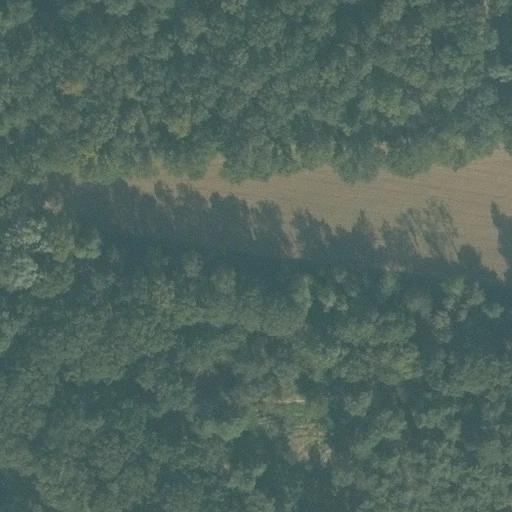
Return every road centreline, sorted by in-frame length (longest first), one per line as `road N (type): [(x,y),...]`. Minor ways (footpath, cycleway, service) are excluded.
road 1 (track): [(94,294),(511,345)]
road 2 (track): [(237,511),(94,294)]
road 3 (track): [(94,294),(0,139)]
road 4 (track): [(0,40),(153,0)]
